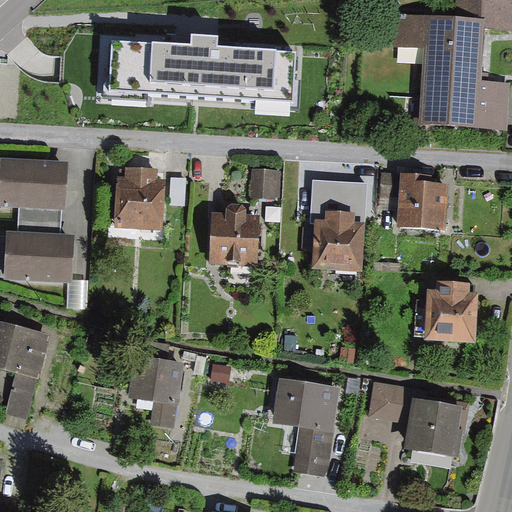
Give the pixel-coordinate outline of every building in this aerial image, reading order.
[(455,23),(395,18),(395,49),(423,53),(422,99),(415,98),(413,127),(508,133),(511,86),(482,86),(484,32),(511,33),(511,0),(463,0),(456,1),(455,23)] [(191,53),(113,49),(110,97),(292,107),(295,59),(219,55),(220,45),(192,44),(191,53)] [(66,215),(69,167),(1,163),(0,187),(0,211),(19,213),(62,215),(66,215)] [(293,163),(291,186),(318,189),(320,166),(293,163)] [(251,200),(277,201),(278,172),(252,171),(251,200)] [(126,181),(117,181),(115,233),(164,235),(166,183),(158,183),(159,173),(126,172),(126,181)] [(446,236),(449,190),(437,189),(437,181),(402,179),(402,177),(382,176),(380,210),(400,212),(399,233),(446,236)] [(186,180),(170,179),(170,208),(185,208),(186,180)] [(365,184),(329,184),(329,213),(355,213),(364,214),(365,184)] [(226,217),(212,217),(210,268),(232,269),(231,288),(254,289),(255,270),(259,271),(261,219),(247,218),(247,215),(243,210),(231,209),(226,214),(226,217)] [(60,239),(62,215),(19,213),(18,237),(60,239)] [(324,220),(314,220),(312,270),(337,271),(337,283),(363,284),(365,225),(355,224),(355,213),(329,213),(324,213),(324,220)] [(73,282),(76,240),(60,239),(18,237),(8,236),(5,284),(68,288),(73,288),(73,282)] [(89,283),(73,282),(73,288),(68,288),(67,311),(88,311),(89,283)] [(424,347),(476,349),(478,299),(475,298),(476,288),(436,287),(436,297),(427,296),(427,303),(416,303),(415,340),(425,340),(424,347)] [(28,422),(50,338),(0,325),(0,373),(16,377),(6,417),(28,422)] [(175,430),(184,368),(167,365),(169,350),(150,347),(147,363),(134,361),(128,404),(154,408),(151,427),(175,430)] [(232,369),(213,366),(211,382),(229,385),(232,369)] [(340,391),(279,383),(274,427),(300,430),(294,476),(324,480),(330,469),(340,391)] [(386,386),(374,384),(371,407),(382,409),(386,386)] [(428,392),(386,386),(382,409),(371,407),(368,419),(408,425),(411,403),(464,410),(460,433),(464,433),(466,434),(470,405),(427,399),(428,392)] [(460,463),(464,433),(460,433),(464,410),(411,403),(408,425),(403,454),(460,463)]
